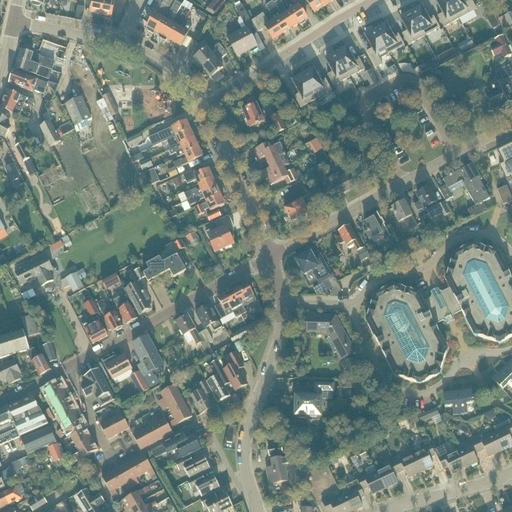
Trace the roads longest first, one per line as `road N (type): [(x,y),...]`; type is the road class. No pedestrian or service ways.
road 1 (unclassified): [(272,257),(511,127)]
road 2 (unclassified): [(63,370),(272,257)]
road 3 (residential): [(351,304),(378,379),(391,390),(437,389),(468,356),(511,350)]
road 4 (unclassified): [(257,511),(245,450),(285,304)]
road 5 (residential): [(204,107),(376,0)]
road 6 (residential): [(272,257),(204,107)]
road 7 (residential): [(351,304),(385,276),(428,266),(455,240),(490,235)]
road 8 (residential): [(384,511),(511,473)]
